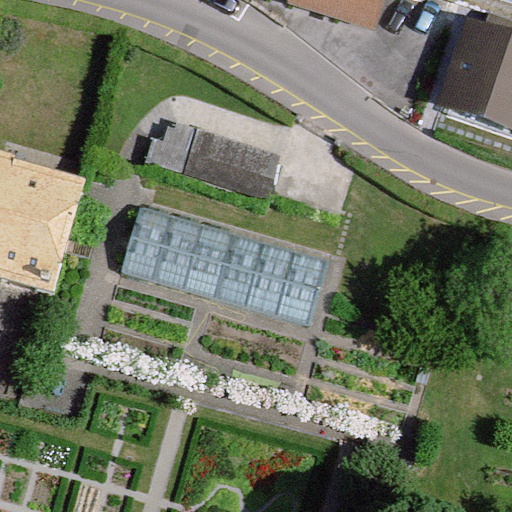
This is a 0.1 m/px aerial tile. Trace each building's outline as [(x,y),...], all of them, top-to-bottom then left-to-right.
[(384,0),(270,0),(374,33),(384,0)] [(511,34),(467,20),(436,109),(484,124),(511,134),(511,34)] [(169,122),(158,164),(278,196),(289,154),(169,122)] [(83,177),(0,156),(0,286),(51,300),(83,177)] [(325,262),(140,210),(123,273),(308,325),(325,262)]
